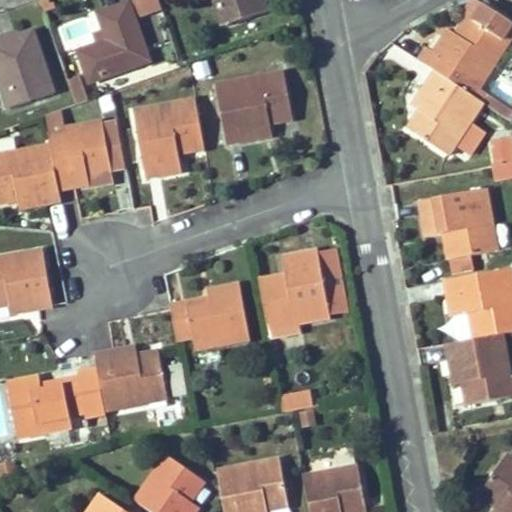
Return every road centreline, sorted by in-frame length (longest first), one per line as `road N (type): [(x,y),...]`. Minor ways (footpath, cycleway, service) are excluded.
road 1 (residential): [(426,511),(364,183)]
road 2 (residential): [(364,183),(112,267)]
road 3 (residential): [(364,183),(330,26)]
